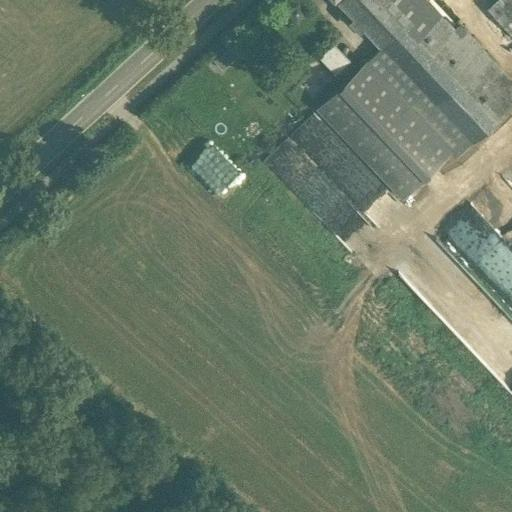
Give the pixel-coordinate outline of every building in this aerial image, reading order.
[(338,0),(381,45),(382,44),(472,140),(511,101),(511,77),(463,27),(449,31),(419,0),(338,0)] [(511,0),(498,0),(480,18),(511,51),(511,0)] [(231,40),(207,64),(220,76),(244,52),(231,40)] [(336,72),(352,57),(335,40),(320,55),(336,72)] [(472,140),(382,44),(381,45),(365,60),(450,149),(449,150),(455,156),(472,140)] [(450,149),(365,60),(318,105),(403,194),(449,150),(450,149)] [(289,131),(264,159),(317,206),(334,187),(299,156),(307,148),(289,131)] [(511,185),(498,170),(472,194),(481,211),(494,225),(511,244),(511,185)]
